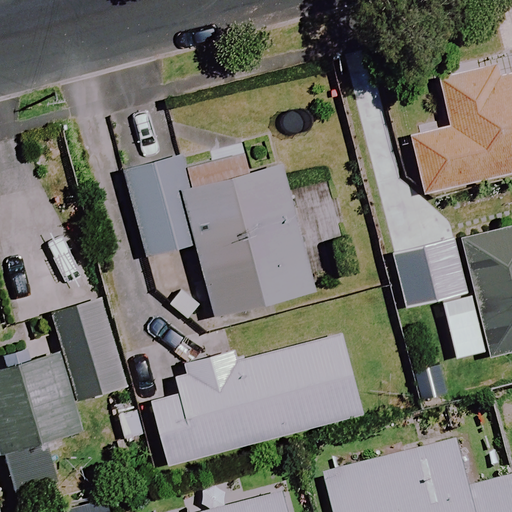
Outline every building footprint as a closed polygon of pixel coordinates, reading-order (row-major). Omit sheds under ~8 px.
[(409,131),(424,195),(511,174),(511,73),(441,90),(448,122),(409,131)] [(190,171),(187,159),(178,161),(126,174),(146,258),(196,246),(213,317),(316,292),(285,162),(232,175),(229,162),(190,171)] [(511,228),(463,236),(480,354),(511,349),(511,228)] [(131,390),(105,302),(52,317),(63,355),(0,373),(0,449),(14,497),(59,484),(47,441),(87,430),(80,404),(131,390)] [(364,414),(343,335),(237,364),(234,353),(174,369),(182,397),(151,405),(167,467),(364,414)] [(137,407),(109,416),(120,452),(148,443),(137,407)] [(511,511),(511,454),(462,467),(457,448),(328,481),(335,511),(511,511)] [(286,511),(281,491),(202,511),(286,511)]
